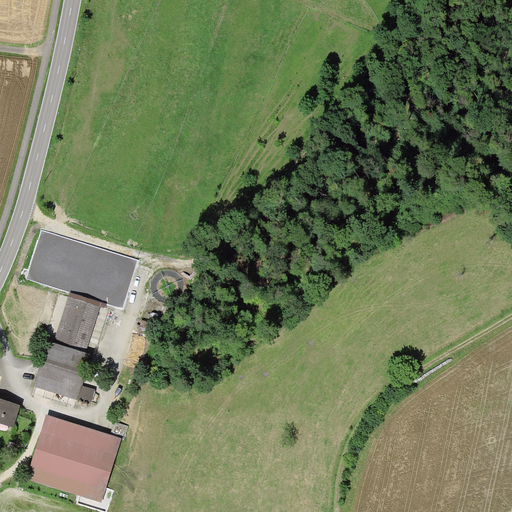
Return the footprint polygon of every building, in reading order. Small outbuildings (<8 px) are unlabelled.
[(106,304),(69,292),(54,342),(86,352),(100,306),(105,308),(106,304)] [(48,341),(34,386),(77,400),(78,398),(82,385),(92,354),(86,352),(54,342),(48,341)] [(95,390),(82,385),(78,398),(91,402),(95,390)] [(0,423),(13,428),(20,405),(0,398),(0,423)] [(122,438),(47,415),(27,479),(101,502),(122,438)]
